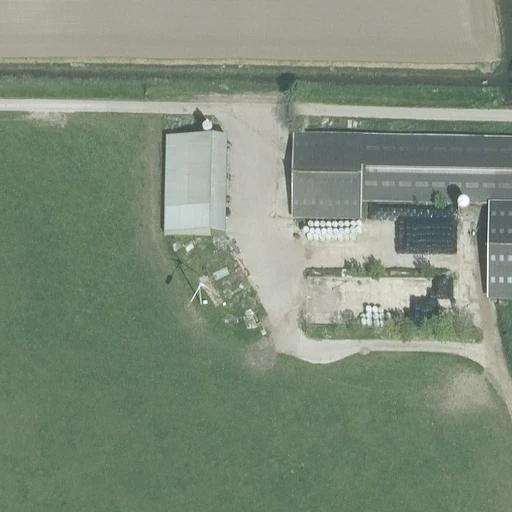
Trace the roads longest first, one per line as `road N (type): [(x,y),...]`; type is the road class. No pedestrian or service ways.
road 1 (unclassified): [(0,106),(262,111)]
road 2 (track): [(511,401),(481,353),(445,345),(310,350),(289,341)]
road 3 (track): [(262,111),(511,117)]
